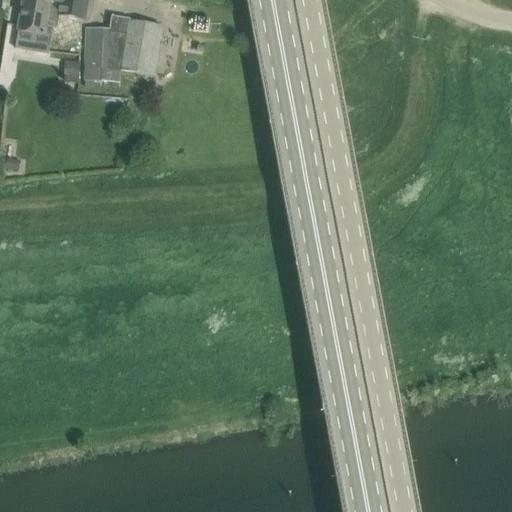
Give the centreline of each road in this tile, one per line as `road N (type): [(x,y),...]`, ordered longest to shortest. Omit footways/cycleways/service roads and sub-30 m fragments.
road 1 (track): [(423,0),(409,107),(389,155),(365,175),(256,190),(0,205)]
road 2 (primary): [(366,511),(271,0)]
road 3 (unclassified): [(402,511),(307,0)]
